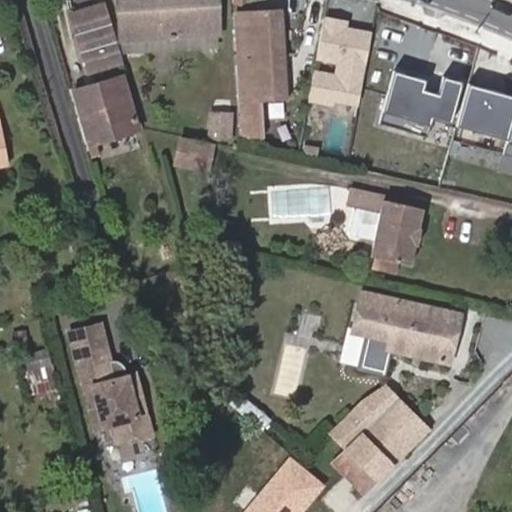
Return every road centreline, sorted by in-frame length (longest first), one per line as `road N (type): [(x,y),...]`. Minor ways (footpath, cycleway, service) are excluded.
road 1 (track): [(511,211),(274,162)]
road 2 (track): [(511,378),(358,511)]
